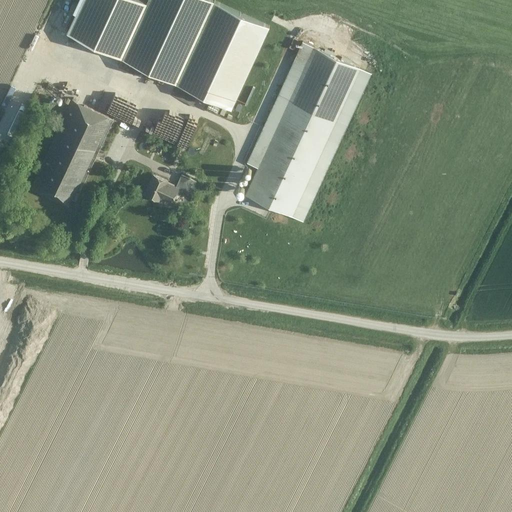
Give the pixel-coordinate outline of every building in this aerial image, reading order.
[(271,26),(215,0),(147,0),(147,2),(142,0),(82,0),(67,32),(122,58),(118,66),(136,74),(140,66),(231,109),(271,26)] [(325,49),(324,51),(314,47),(316,43),(311,40),(309,44),(303,41),(247,162),(258,167),(246,194),(304,221),(372,73),(350,63),(351,60),(342,56),(341,59),(333,55),(334,53),(325,49)] [(76,200),(114,119),(75,101),(76,99),(73,97),(72,100),(72,99),(70,104),(71,104),(32,188),(68,205),(72,198),(76,200)] [(155,103),(154,106),(134,98),(125,119),(171,137),(181,113),(155,103)] [(206,107),(218,112),(221,105),(210,100),(208,104),(206,107)] [(168,181),(154,174),(145,194),(159,200),(162,194),(173,200),(176,194),(180,196),(183,188),(191,192),(196,181),(182,174),(176,187),(167,183),(168,181)]
